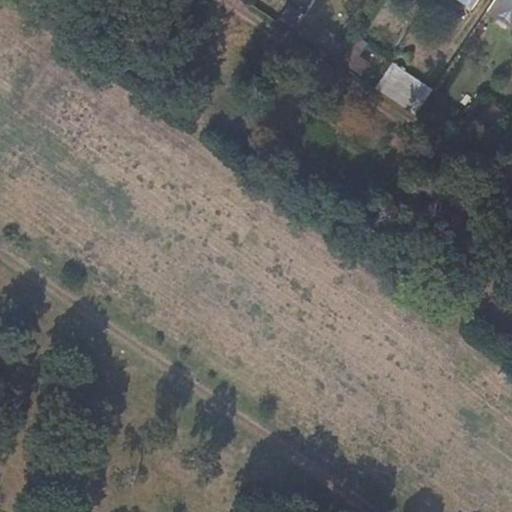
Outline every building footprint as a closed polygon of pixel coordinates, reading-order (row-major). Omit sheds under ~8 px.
[(511,8),(499,0),(493,0),(488,9),(511,26),(511,8)] [(511,0),(499,0),(511,8),(511,0)] [(342,61),(360,75),(368,65),(358,57),(367,44),(359,37),(342,61)] [(387,68),(373,88),(414,116),(428,96),(387,68)] [(506,114),(488,102),(477,118),(495,130),(506,114)]
